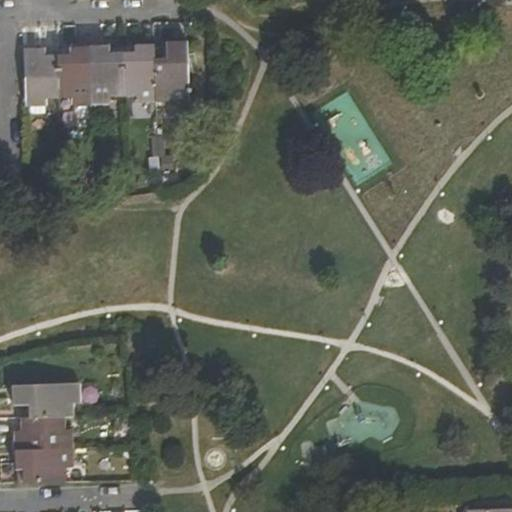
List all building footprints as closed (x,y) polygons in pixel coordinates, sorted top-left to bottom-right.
[(167,58),(155,58),(157,103),(169,103),(169,108),(189,108),(186,43),(167,44),(167,58)] [(155,58),(155,44),(133,45),(133,52),(120,53),(122,97),(136,97),(136,104),(157,103),(155,58)] [(122,97),(120,53),(107,53),(107,46),(89,47),(92,105),(109,104),(109,98),(122,97)] [(72,106),(92,105),(89,47),(70,48),(70,54),(58,54),(59,99),(71,99),(72,106)] [(46,99),(59,99),(58,54),(44,55),(44,49),(25,49),(27,107),(46,107),(46,99)] [(29,405),(29,416),(63,415),(72,415),(71,402),(79,402),(79,382),(13,385),(13,405),(29,405)] [(29,416),(20,416),(20,431),(15,431),(15,450),(72,448),(72,428),(64,429),(63,415),(29,416)] [(22,469),(22,483),(65,482),(65,467),(73,467),(72,448),(15,450),(16,469),(22,469)]
